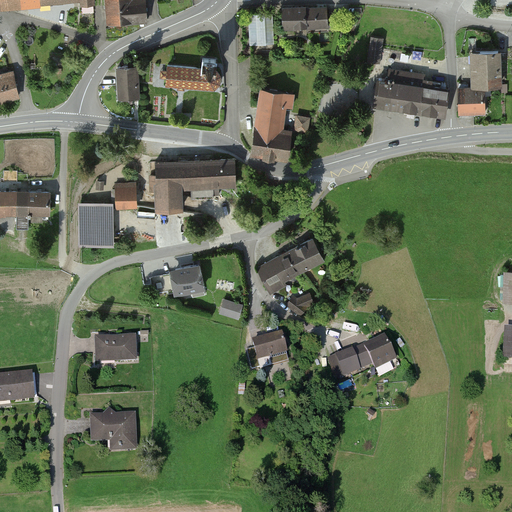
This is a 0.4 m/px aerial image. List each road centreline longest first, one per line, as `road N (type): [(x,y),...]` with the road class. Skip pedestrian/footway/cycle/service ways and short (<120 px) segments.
road 1 (unclassified): [(93,274),(71,301),(65,324),(59,511)]
road 2 (tertiary): [(78,122),(106,59),(219,0)]
road 3 (residential): [(93,274),(66,264),(63,251),(65,121)]
road 4 (unclassified): [(246,235),(126,259),(93,274)]
road 5 (residential): [(228,144),(231,54),(219,0)]
road 6 (tertiary): [(455,136),(318,167)]
road 7 (residential): [(447,17),(455,136)]
road 8 (track): [(73,268),(74,202),(111,165)]
